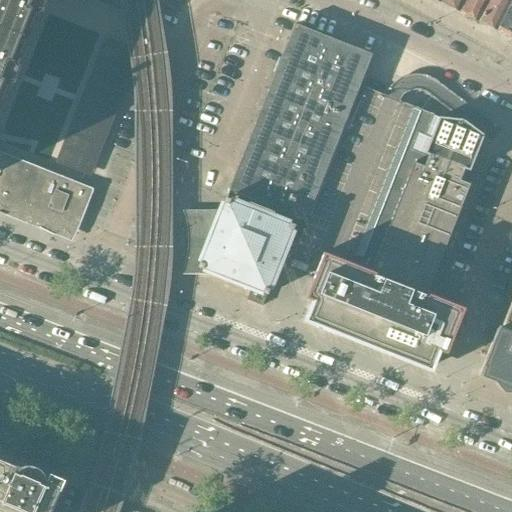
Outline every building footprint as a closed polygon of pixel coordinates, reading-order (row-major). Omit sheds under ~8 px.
[(0,0),(0,91),(4,83),(16,51),(21,38),(26,25),(32,12),(35,2),(36,0),(0,0)] [(124,0),(150,10),(153,0),(124,0)] [(440,0),(439,3),(458,12),(464,0),(440,0)] [(464,0),(458,12),(477,21),(487,0),(464,0)] [(487,0),(477,21),(496,31),(510,0),(487,0)] [(511,37),(511,0),(510,0),(496,31),(511,38),(511,37)] [(279,57),(281,58),(235,174),(234,174),(226,194),(228,194),(229,191),(238,195),(237,195),(306,222),(343,125),(358,88),(359,89),(373,54),(293,23),(279,57)] [(55,163),(75,171),(84,174),(132,53),(103,42),(55,163)] [(426,294),(480,158),(475,156),(482,137),(462,121),(438,117),(433,115),(403,103),(364,87),(349,127),(343,125),(306,222),(297,244),(287,269),(312,279),(305,298),(311,301),(303,321),(431,372),(439,351),(445,354),(463,308),(426,294)] [(40,172),(6,158),(0,155),(0,202),(24,212),(40,172)] [(90,191),(40,172),(24,212),(74,232),(90,191)] [(294,226),(271,217),(273,213),(249,204),(247,208),(224,199),(219,212),(183,211),(183,274),(212,274),(250,289),(246,300),(262,306),(266,295),(278,265),(287,269),(297,244),(288,240),(294,226)] [(511,310),(504,331),(496,328),(485,358),(477,377),(493,383),(502,393),(511,392),(511,310)] [(0,511),(50,511),(64,481),(48,474),(51,467),(23,456),(20,463),(0,453),(0,511)]
